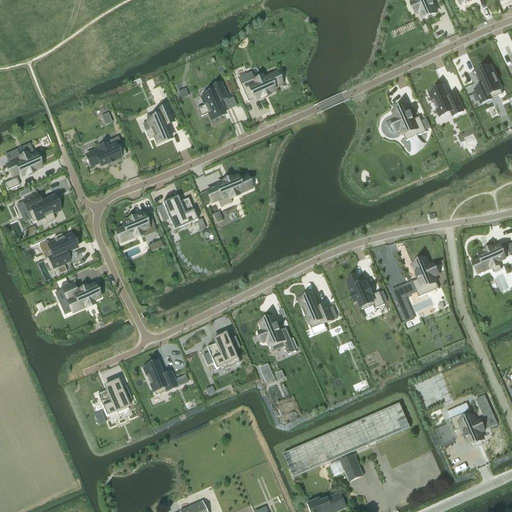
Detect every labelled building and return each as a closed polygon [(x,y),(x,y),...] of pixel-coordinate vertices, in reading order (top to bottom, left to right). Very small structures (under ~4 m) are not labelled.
[(414,0),(415,2),(411,4),(416,14),(420,13),(423,19),(436,13),(433,7),(434,6),(431,0),(414,0)] [(483,87),(475,90),(481,104),(503,95),(497,83),(498,83),(494,74),(493,75),(490,68),(486,70),(485,69),(480,72),(477,74),(480,82),(483,87)] [(240,85),(248,103),(254,100),(261,98),(261,99),(269,95),(269,94),(273,92),(272,89),(280,85),(279,83),(282,82),(278,75),(276,76),(275,74),(262,80),(262,79),(255,82),(254,79),(240,85)] [(204,106),(197,109),(201,117),(208,114),(211,121),(216,119),(221,117),(224,115),(224,113),(219,102),(226,99),(226,98),(220,85),(210,89),(212,94),(201,99),(204,106)] [(435,93),(430,95),(433,102),(432,102),(436,110),(440,117),(451,112),(453,117),(463,112),(456,97),(448,100),(447,96),(447,97),(443,89),(440,90),(434,92),(435,93)] [(393,121),(385,125),(390,135),(397,131),(401,130),(406,142),(426,133),(419,117),(413,120),(411,113),(410,114),(407,107),(393,113),(396,119),(393,121)] [(167,108),(145,118),(147,122),(151,130),(145,132),(149,140),(154,138),(157,145),(162,143),(168,141),(167,140),(171,139),(165,126),(173,122),(167,108)] [(99,150),(86,156),(91,167),(99,163),(101,167),(106,165),(106,166),(114,162),(113,161),(120,158),(126,155),(121,143),(120,143),(108,149),(105,143),(97,146),(99,150)] [(19,161),(7,167),(12,177),(20,174),(21,177),(26,175),(27,176),(34,172),(34,171),(40,168),(35,156),(28,159),(27,156),(19,159),(19,161)] [(217,187),(207,192),(212,203),(229,196),(230,199),(238,196),(237,195),(250,189),(246,178),(237,182),(236,178),(231,180),(231,179),(223,183),(223,184),(217,186),(217,187)] [(16,179),(4,184),(7,192),(19,186),(16,179)] [(464,206),(475,201),(472,196),(466,199),(464,194),(459,197),(464,206)] [(37,196),(23,202),(23,203),(31,220),(32,223),(44,218),(47,224),(55,220),(52,215),(59,211),(57,207),(57,206),(55,201),(53,198),(40,204),(37,196)] [(164,203),(162,204),(169,219),(171,218),(174,227),(185,222),(186,225),(195,221),(195,222),(197,221),(188,199),(178,203),(173,206),(171,202),(164,204),(164,203)] [(124,228),(116,232),(121,243),(134,237),(134,239),(142,235),(141,232),(154,226),(149,214),(142,217),(136,219),(135,218),(127,222),(128,223),(123,225),(124,228)] [(55,242),(48,246),(53,257),(48,259),(53,269),(68,262),(65,254),(76,249),(75,246),(73,240),(72,240),(70,236),(63,239),(62,235),(53,239),(55,242)] [(481,259),(473,263),(478,274),(491,268),(494,274),(501,270),(498,263),(511,257),(506,245),(499,248),(492,250),(492,249),(484,253),(485,254),(480,256),(481,259)] [(418,280),(412,283),(418,298),(439,289),(433,277),(437,276),(433,265),(429,267),(426,260),(413,266),(415,273),(418,280)] [(358,277),(347,282),(353,295),(351,295),(355,303),(358,302),(362,310),(372,306),(374,310),(385,305),(379,293),(372,296),(368,288),(367,289),(365,284),(362,285),(358,277)] [(72,285),(62,290),(72,312),(73,313),(85,307),(86,308),(94,305),(92,302),(99,299),(93,287),(87,289),(86,288),(79,292),(79,293),(76,294),(72,285)] [(304,300),(299,302),(302,309),(302,310),(306,318),(311,329),(332,320),(326,306),(319,310),(316,304),(313,297),(310,298),(304,300)] [(404,298),(396,301),(406,324),(414,320),(404,298)] [(260,334),(258,335),(262,343),(263,342),(264,343),(268,342),(273,353),(285,348),(288,356),(296,352),(286,329),(280,331),(277,325),(274,319),(260,325),(263,331),(259,333),(260,334)] [(216,344),(206,348),(216,370),(218,369),(217,369),(225,366),(227,370),(239,364),(237,361),(239,360),(227,333),(226,334),(214,339),(216,344)] [(148,367),(143,370),(146,377),(149,385),(150,385),(155,397),(176,388),(170,374),(163,377),(160,372),(157,364),(154,365),(153,365),(148,367)] [(176,380),(179,386),(188,383),(185,376),(176,380)] [(106,391),(97,396),(106,417),(108,416),(129,407),(124,395),(118,380),(116,381),(104,387),(106,391)] [(400,404),(283,455),(293,479),(410,428),(400,404)] [(466,404),(447,413),(450,420),(455,432),(462,429),(463,433),(466,440),(469,446),(483,440),(480,434),(483,432),(479,422),(475,423),(470,411),(466,404)] [(101,413),(94,416),(98,425),(105,422),(101,413)] [(334,477),(345,472),(349,481),(363,475),(354,455),(340,461),(340,462),(329,466),(334,477)] [(339,494),(319,503),(318,500),(307,504),(310,511),(337,511),(345,509),(339,494)] [(205,511),(202,503),(180,511),(205,511)]
